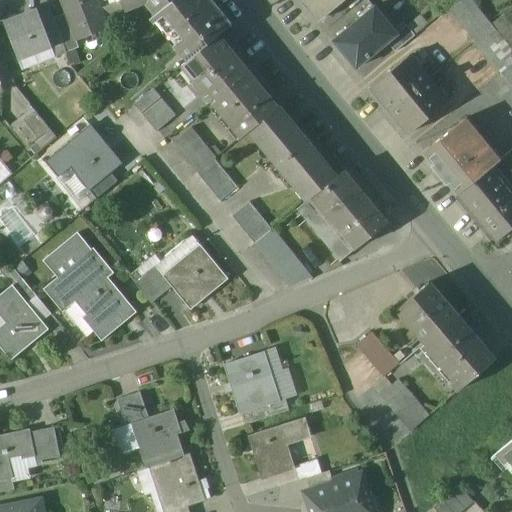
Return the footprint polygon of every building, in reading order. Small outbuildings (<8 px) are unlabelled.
[(58,0),(64,14),(75,41),(76,41),(109,28),(98,0),(58,0)] [(118,12),(113,0),(98,0),(105,18),(118,13),(118,12)] [(120,2),(119,0),(113,0),(118,12),(123,10),(120,2)] [(125,0),(120,2),(123,10),(147,1),(157,13),(172,0),(125,0)] [(228,27),(204,0),(172,0),(157,13),(152,17),(188,60),(219,35),(228,27)] [(304,0),(320,20),(344,0),(304,0)] [(511,64),(511,51),(470,0),(457,0),(446,10),(499,75),(511,64)] [(118,12),(118,13),(127,38),(152,17),(157,13),(147,1),(118,12)] [(394,34),(373,8),(332,42),(354,69),(386,43),(395,36),(394,34)] [(36,9),(3,22),(17,58),(50,45),(47,37),(38,13),(36,9)] [(49,9),(38,13),(47,37),(58,33),(53,18),(49,9)] [(64,14),(53,18),(58,33),(66,53),(78,48),(76,41),(75,41),(64,14)] [(404,26),(394,34),(395,36),(386,43),(393,53),(413,37),(404,26)] [(248,71),(219,35),(188,60),(182,66),(205,95),(209,92),(215,99),(248,71)] [(408,57),(369,88),(388,111),(427,80),(408,57)] [(511,64),(499,75),(511,90),(511,64)] [(215,99),(211,103),(240,138),(249,129),(277,106),(248,71),(215,99)] [(427,80),(388,111),(407,135),(446,104),(427,80)] [(153,89),(134,105),(156,132),(175,116),(153,89)] [(277,106),(249,129),(278,165),(305,141),(277,106)] [(49,129),(33,108),(21,117),(38,138),(49,129)] [(38,138),(21,117),(10,126),(27,146),(38,138)] [(464,119),(422,153),(432,165),(429,168),(444,186),(447,183),(457,195),(499,161),(464,119)] [(121,164),(90,126),(47,162),(58,177),(70,167),(89,190),(109,173),(121,164)] [(190,128),(171,144),(196,174),(214,160),(216,158),(190,128)] [(305,141),(278,165),(307,201),(312,197),(335,178),(305,141)] [(511,149),(499,161),(489,169),(503,186),(507,183),(511,188),(511,149)] [(0,184),(12,175),(0,159),(0,184)] [(237,188),(214,160),(196,174),(220,202),(237,188)] [(489,169),(457,195),(495,242),(511,227),(511,188),(507,183),(503,186),(489,169)] [(386,224),(344,170),(335,178),(312,197),(354,249),(386,224)] [(109,173),(89,190),(96,199),(116,182),(109,173)] [(354,249),(312,197),(307,201),(298,209),(339,261),(354,249)] [(272,231),(249,203),(232,217),(255,245),(272,231)] [(311,280),(273,230),(272,231),(255,245),(289,289),(311,280)] [(110,273),(92,251),(92,252),(77,233),(43,262),(58,280),(45,290),(60,307),(75,295),(92,316),(86,321),(99,336),(118,320),(121,324),(133,315),(119,297),(121,295),(106,276),(110,273)] [(192,237),(157,266),(164,275),(200,247),(192,237)] [(200,247),(164,275),(171,284),(190,308),(226,279),(200,247)] [(164,275),(157,266),(134,284),(149,302),(171,284),(164,275)] [(36,297),(22,279),(12,287),(27,304),(36,297)] [(429,284),(397,312),(425,345),(457,317),(429,284)] [(27,304),(12,287),(0,296),(0,315),(6,324),(0,329),(0,348),(9,360),(47,330),(27,304)] [(425,345),(420,349),(457,393),(495,361),(457,317),(425,345)] [(398,365),(371,334),(356,347),(383,379),(398,365)] [(265,354),(225,366),(240,415),(241,414),(268,406),(280,402),(265,354)] [(429,418),(398,382),(380,398),(410,434),(429,418)] [(140,393),(117,401),(126,427),(131,425),(148,419),(140,393)] [(268,406),(241,414),(244,426),(271,418),(268,406)] [(148,419),(131,425),(147,470),(150,469),(184,457),(176,436),(181,434),(173,411),(148,419)] [(304,420),(249,438),(262,480),(294,469),(293,468),(286,446),(310,438),(304,420)] [(54,426),(30,432),(35,456),(36,461),(60,456),(54,426)] [(29,428),(0,434),(0,480),(12,477),(14,477),(10,458),(22,455),(23,459),(35,456),(30,432),(29,428)] [(511,441),(497,455),(511,473),(511,441)] [(184,457),(150,469),(163,511),(175,511),(188,508),(204,503),(189,456),(184,457)] [(317,460),(293,468),(294,469),(298,482),(305,479),(321,474),(317,460)] [(321,474),(305,479),(310,492),(333,485),(329,472),(321,474)] [(333,485),(310,492),(316,511),(364,511),(360,496),(367,493),(361,475),(333,485)] [(12,477),(0,480),(0,492),(14,489),(12,477)] [(458,487),(432,509),(435,511),(462,511),(473,504),(458,487)] [(42,511),(40,499),(0,507),(0,511),(42,511)]
